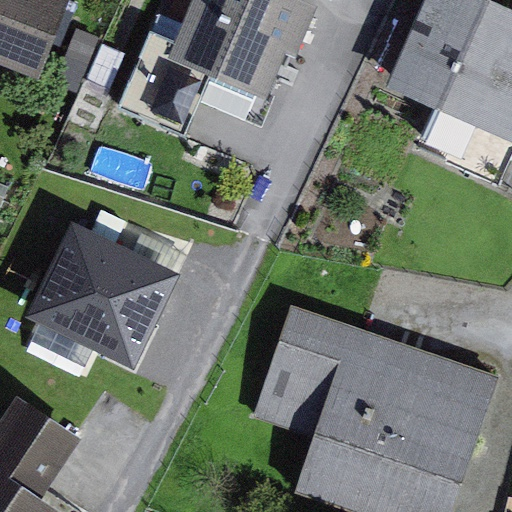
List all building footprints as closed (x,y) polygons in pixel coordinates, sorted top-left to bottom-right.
[(90,0),(0,0),(0,52),(63,75),(90,0)] [(287,92),(304,48),(316,52),(337,1),(335,0),(209,0),(189,53),(287,92)] [(511,0),(442,0),(407,79),(511,124),(511,0)] [(274,405),(335,425),(314,486),(391,511),(473,511),(511,398),(511,369),(309,301),(274,405)] [(38,391),(0,444),(0,511),(85,511),(87,510),(60,491),(100,435),(38,391)]
